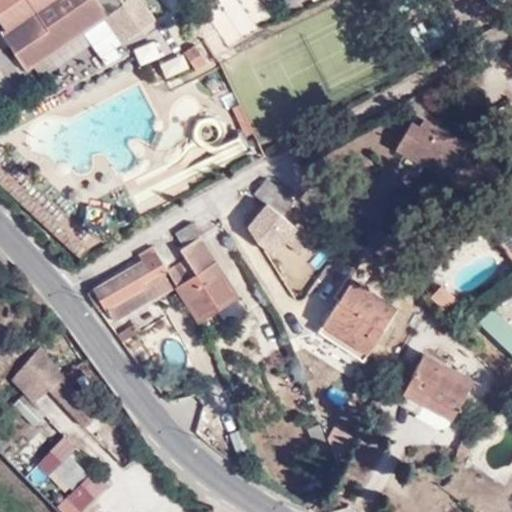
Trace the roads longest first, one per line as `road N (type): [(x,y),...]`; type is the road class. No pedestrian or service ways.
road 1 (unclassified): [(54,287),(451,70)]
road 2 (tertiary): [(272,511),(176,445),(54,287)]
